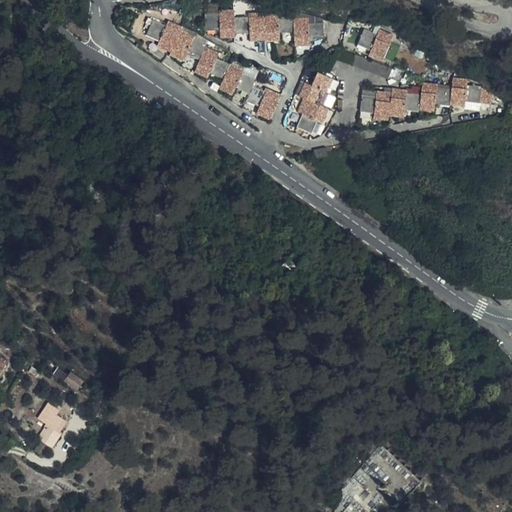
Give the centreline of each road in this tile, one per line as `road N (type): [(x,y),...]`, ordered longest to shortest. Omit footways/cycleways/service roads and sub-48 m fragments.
road 1 (unclassified): [(496,317),(103,50)]
road 2 (residential): [(422,0),(495,30),(510,23),(509,14),(458,0)]
